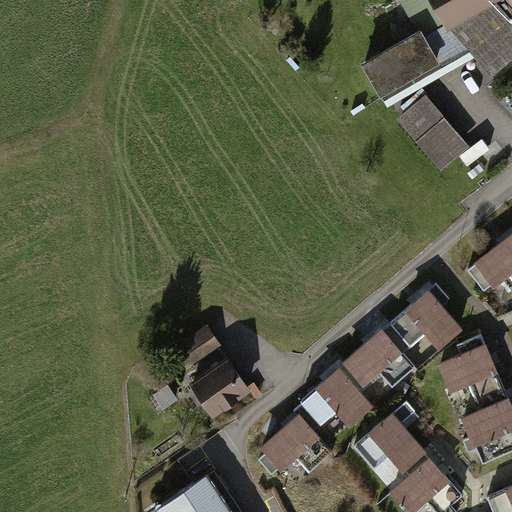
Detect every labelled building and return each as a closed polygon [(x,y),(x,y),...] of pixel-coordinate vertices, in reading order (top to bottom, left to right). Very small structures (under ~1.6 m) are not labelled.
[(511,0),(395,0),(407,20),(394,29),(399,39),(357,64),(376,94),(433,62),(436,68),(466,50),(487,74),(511,52),(511,0)] [(411,140),(438,118),(419,95),(392,118),(411,140)] [(438,118),(411,140),(436,169),(463,146),(438,118)] [(511,279),(511,230),(464,269),(483,294),(509,275),(511,279)] [(436,351),(461,329),(440,306),(447,300),(433,284),(386,323),(400,338),(393,344),(400,352),(421,334),(436,351)] [(390,387),(412,366),(400,352),(393,344),(400,338),(386,323),(340,363),(354,379),(350,383),(357,390),(377,372),(390,387)] [(207,326),(173,351),(188,371),(222,346),(207,326)] [(478,335),(454,345),(458,354),(437,363),(449,391),(467,384),(477,409),(489,404),(484,393),(500,387),(478,335)] [(229,358),(189,387),(214,420),(254,391),(229,358)] [(346,427),(371,406),(357,390),(350,383),(354,379),(340,363),(297,400),(299,403),(308,413),(301,419),(310,429),(332,410),(346,427)] [(477,409),(459,416),(468,437),(460,440),(465,452),(473,449),(480,464),(511,450),(511,414),(500,387),(484,393),(489,404),(477,409)] [(403,400),(349,446),(370,470),(389,454),(406,474),(413,468),(407,462),(421,450),(397,422),(412,410),(403,400)] [(308,470),(329,452),(310,429),(301,419),(308,413),(299,403),(291,410),(295,414),(257,446),(263,453),(256,459),(270,475),(294,455),(308,470)] [(406,474),(386,491),(404,511),(411,511),(425,501),(434,511),(453,511),(448,506),(460,495),(421,450),(407,462),(413,468),(406,474)] [(245,511),(214,463),(150,503),(156,511),(245,511)] [(511,511),(511,485),(486,497),(491,511),(511,511)]
